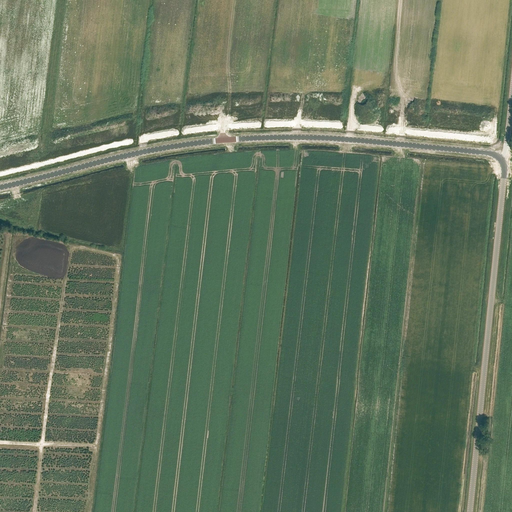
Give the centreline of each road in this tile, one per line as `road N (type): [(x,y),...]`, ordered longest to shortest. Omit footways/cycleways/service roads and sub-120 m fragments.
road 1 (unclassified): [(0,186),(128,154),(248,138),(336,138),(500,158)]
road 2 (unclassified): [(469,511),(500,158)]
